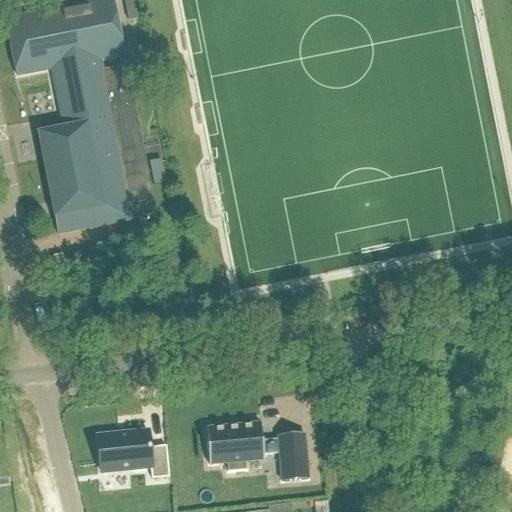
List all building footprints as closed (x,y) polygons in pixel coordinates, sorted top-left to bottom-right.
[(131,91),(119,93),(108,94),(101,62),(123,57),(111,0),(106,0),(6,20),(18,77),(52,71),(60,117),(62,128),(38,134),(52,203),(54,215),(59,235),(156,216),(131,91)] [(130,0),(127,0),(123,1),(127,21),(135,19),(130,0)] [(165,162),(149,166),(151,177),(167,173),(165,162)] [(95,311),(94,299),(73,302),(74,313),(95,311)] [(210,466),(217,465),(226,464),(227,474),(246,472),(246,463),(259,461),(262,461),(262,462),(263,462),(263,456),(279,455),(281,483),(308,481),(304,436),(277,438),(278,441),(262,442),(260,425),(259,425),(256,426),(207,430),(205,430),(209,466),(210,466)] [(148,433),(97,439),(101,474),(152,468),(148,433)]
